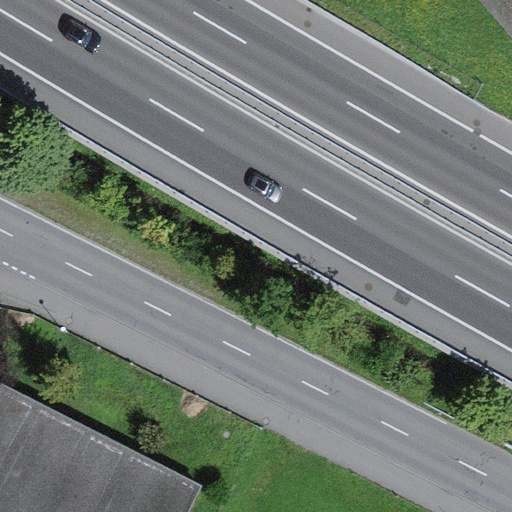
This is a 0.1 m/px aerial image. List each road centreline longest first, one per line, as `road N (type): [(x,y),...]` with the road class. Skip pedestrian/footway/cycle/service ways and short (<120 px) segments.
road 1 (motorway): [(0,9),(511,308)]
road 2 (unclassified): [(0,228),(511,489)]
road 3 (motorway): [(511,195),(173,0)]
